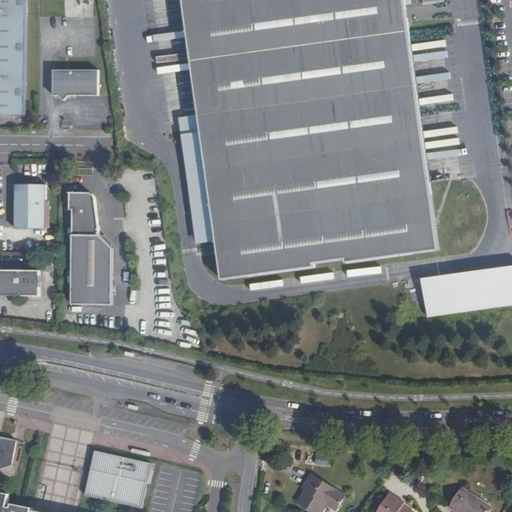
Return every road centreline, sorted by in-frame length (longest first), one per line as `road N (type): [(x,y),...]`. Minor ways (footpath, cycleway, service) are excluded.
road 1 (secondary): [(258,400),(0,346)]
road 2 (secondary): [(256,419),(410,436),(511,432)]
road 3 (residential): [(453,415),(385,424),(289,413),(256,419)]
road 4 (secondary): [(453,415),(366,417),(258,400)]
road 5 (secondary): [(0,367),(145,397)]
